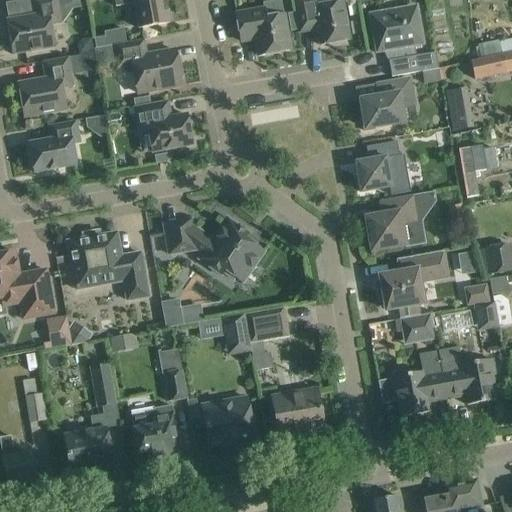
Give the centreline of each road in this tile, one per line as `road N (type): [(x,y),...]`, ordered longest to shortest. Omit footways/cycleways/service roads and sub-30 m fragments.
road 1 (residential): [(254,181),(326,235),(372,470)]
road 2 (unclassified): [(137,511),(372,470)]
road 3 (residential): [(6,216),(223,175)]
road 4 (residential): [(219,95),(363,72)]
road 5 (unclassified): [(372,470),(511,446)]
